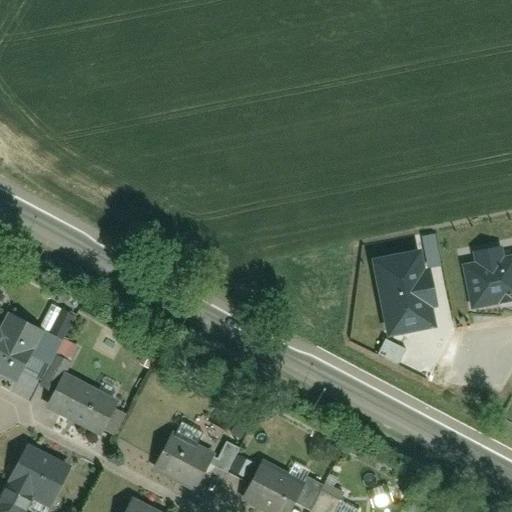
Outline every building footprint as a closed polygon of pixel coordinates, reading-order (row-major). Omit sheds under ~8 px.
[(429,254),(434,274),(447,271),(440,240),(426,243),(429,254)] [(507,251),(476,257),(478,268),(466,270),(474,316),(511,308),(511,262),(509,263),(507,251)] [(429,254),(373,264),(388,344),(440,334),(436,312),(441,312),(434,274),(429,254)] [(0,323),(0,377),(14,384),(28,356),(52,366),(63,342),(5,312),(0,323)] [(390,346),(382,359),(401,370),(409,357),(390,346)] [(43,405),(102,435),(118,405),(59,373),(43,405)] [(170,433),(150,465),(194,489),(214,454),(170,433)] [(3,487),(53,511),(73,470),(23,447),(3,487)] [(239,499),(265,511),(289,511),(302,487),(258,463),(239,499)] [(122,511),(155,511),(129,498),(122,511)]
